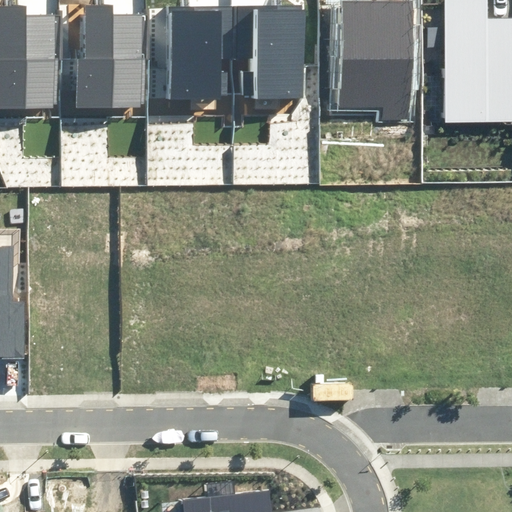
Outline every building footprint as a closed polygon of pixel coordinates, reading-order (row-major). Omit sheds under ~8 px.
[(382,108),(382,121),(410,121),(412,1),(340,0),(338,108),(382,108)] [(443,0),(446,124),(511,122),(511,17),(490,18),(489,0),(443,0)] [(76,107),(142,108),(142,103),(145,103),(145,60),(142,60),(142,16),(113,16),(113,5),(86,5),(86,59),(77,59),(76,107)] [(244,97),(302,97),(303,6),(237,5),(237,57),(253,57),(253,74),(244,73),(244,97)] [(0,107),(53,108),(53,105),(58,105),(59,59),(55,58),(55,17),(25,16),(26,7),(0,6),(0,107)] [(169,97),(227,97),(227,73),(219,73),(219,58),(232,58),(232,7),(169,7),(169,97)] [(0,357),(26,357),(24,301),(12,301),(11,246),(0,246),(0,357)] [(272,511),(270,491),(184,500),(185,511),(272,511)]
